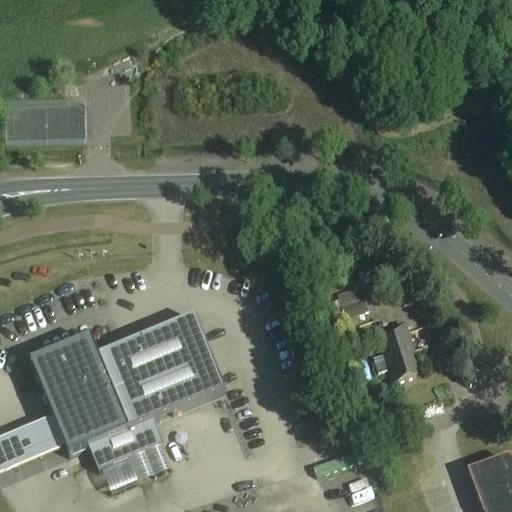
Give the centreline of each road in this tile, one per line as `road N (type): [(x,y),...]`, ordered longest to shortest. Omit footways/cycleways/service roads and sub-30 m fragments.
road 1 (tertiary): [(511,302),(385,205),(334,190),(167,186),(14,196)]
road 2 (residential): [(466,511),(441,433),(492,388)]
